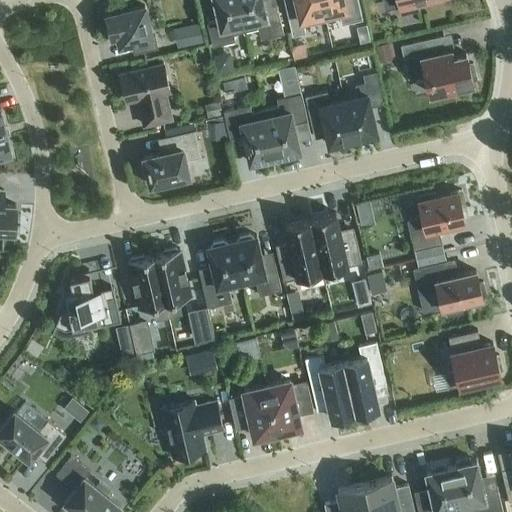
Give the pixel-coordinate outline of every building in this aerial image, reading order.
[(246,31),(238,0),(213,0),(219,20),(207,22),(212,46),(235,41),(233,34),(246,31)] [(238,0),(246,31),(258,28),(261,39),(283,34),(277,7),(265,9),(263,0),(238,0)] [(326,20),(320,0),(296,0),(297,1),(285,4),(292,36),(305,33),(304,25),(326,20)] [(320,0),(326,20),(340,17),(341,24),(362,20),(357,0),(320,0)] [(397,0),(401,13),(419,9),(417,2),(426,0),(397,0)] [(111,14),(107,15),(111,36),(117,34),(120,45),(131,42),(134,53),(157,48),(155,36),(151,37),(144,6),(125,11),(124,6),(110,9),(111,14)] [(173,29),(177,48),(203,42),(199,23),(173,29)] [(453,89),(473,84),(472,80),(477,79),(473,64),(469,65),(466,53),(452,56),(451,50),(445,52),(441,36),(400,45),(408,79),(426,75),(430,94),(437,93),(438,97),(454,94),(453,89)] [(375,46),(378,57),(391,54),(388,43),(375,46)] [(138,98),(144,125),(171,119),(165,92),(170,90),(163,63),(120,73),(126,100),(138,98)] [(295,65),(278,68),(281,81),(298,77),(295,65)] [(358,96),(344,99),(353,139),(357,138),(357,141),(374,137),(373,134),(377,133),(371,107),(383,104),(375,71),(363,74),(365,82),(355,84),(358,96)] [(228,81),(223,82),(226,94),(231,93),(228,81)] [(353,139),(344,99),(330,102),(327,91),(305,96),(310,120),(323,118),(329,144),(332,143),(333,147),(349,143),(349,140),(353,139)] [(278,105),(264,109),(275,156),(279,155),(280,159),(296,155),(295,151),(300,150),(294,123),(307,120),(301,93),(277,98),(278,105)] [(205,104),(208,118),(222,115),(219,101),(205,104)] [(275,156),(264,109),(251,112),(250,105),(223,111),(229,138),(243,135),(249,162),(254,161),(255,165),(271,161),(270,157),(275,156)] [(7,136),(5,127),(1,110),(0,110),(0,160),(8,159),(7,154),(11,153),(7,136)] [(144,160),(140,161),(143,175),(147,174),(150,185),(170,181),(172,185),(190,181),(189,176),(185,160),(201,156),(196,130),(165,137),(169,151),(144,157),(144,160)] [(0,230),(14,232),(16,205),(3,204),(3,190),(0,189),(0,230)] [(418,196),(419,200),(422,216),(407,220),(414,250),(442,243),(438,227),(465,221),(461,206),(465,205),(462,190),(436,196),(435,192),(418,196)] [(373,196),(359,198),(364,221),(377,219),(373,196)] [(336,213),(310,219),(323,272),(362,263),(354,231),(343,233),(340,232),(340,231),(336,213)] [(323,272),(310,219),(285,225),(289,243),(290,243),(288,246),(276,249),(284,281),(323,272)] [(236,240),(233,241),(242,280),(255,277),(259,295),(281,290),(275,263),(263,266),(256,235),(254,236),(249,233),(239,235),(236,240)] [(242,280),(233,241),(228,242),(223,239),(213,241),(210,246),(208,246),(213,268),(210,273),(200,275),(207,307),(232,301),(228,283),(242,280)] [(164,252),(154,255),(168,315),(180,313),(177,299),(191,296),(180,249),(177,249),(176,247),(164,250),(164,252)] [(383,266),(380,253),(366,256),(369,269),(383,266)] [(168,315),(154,255),(144,257),(144,254),(131,257),(131,260),(129,261),(140,308),(153,305),(157,318),(168,315)] [(486,295),(483,282),(479,283),(476,271),(453,276),(449,261),(413,269),(419,295),(423,312),(442,308),(445,307),(447,316),(463,313),(461,303),(483,298),(482,296),(486,295)] [(55,325),(66,330),(90,324),(91,328),(121,321),(113,287),(93,292),(88,270),(68,275),(72,289),(63,291),(67,307),(62,308),(55,325)] [(382,271),(368,274),(370,284),(384,281),(382,271)] [(193,312),(199,337),(214,334),(208,308),(193,312)] [(320,324),(324,337),(337,334),(333,320),(320,324)] [(131,331),(136,352),(152,348),(146,322),(130,326),(131,331)] [(129,324),(116,328),(117,334),(131,331),(130,326),(129,324)] [(281,335),(282,341),(289,348),(298,345),(295,328),(282,331),(283,335),(281,335)] [(448,337),(450,345),(439,348),(444,374),(456,371),(460,386),(465,385),(466,388),(482,385),(481,381),(500,377),(499,370),(502,370),(499,355),(496,356),(493,343),(481,345),(477,330),(448,337)] [(361,357),(343,361),(355,414),(379,409),(375,389),(386,386),(376,341),(358,346),(361,357)] [(216,364),(213,349),(202,352),(205,366),(216,364)] [(355,414),(343,361),(325,366),(323,354),(305,358),(315,403),(327,400),(331,420),(355,414)] [(290,380),(267,385),(278,432),(292,429),(291,424),(300,422),(298,415),(314,411),(307,384),(292,388),(290,380)] [(278,432),(267,385),(243,391),(244,395),(229,398),(236,429),(251,426),(253,433),(262,431),(263,435),(278,432)] [(72,397),(64,408),(72,415),(81,404),(72,397)] [(201,433),(223,428),(217,401),(195,406),(194,400),(161,408),(173,456),(176,456),(177,458),(189,456),(188,453),(205,449),(201,433)] [(0,435),(28,458),(29,459),(30,458),(38,447),(49,456),(66,435),(47,420),(40,430),(14,410),(0,428),(0,435)] [(89,422),(94,426),(100,426),(104,420),(96,413),(89,422)] [(511,499),(511,448),(511,452),(511,466),(501,469),(509,500),(511,499)] [(77,511),(75,511),(119,511),(122,509),(118,507),(120,504),(108,495),(111,491),(99,482),(96,486),(85,477),(90,470),(70,455),(55,474),(74,488),(64,501),(77,511)] [(456,465),(451,466),(461,511),(467,511),(475,510),(475,511),(502,511),(497,487),(483,490),(477,461),(471,462),(470,458),(455,461),(456,465)] [(461,511),(451,466),(447,468),(446,464),(431,467),(431,471),(426,472),(433,501),(417,504),(418,511),(461,511)] [(392,476),(365,482),(371,511),(414,511),(408,484),(395,487),(392,476)] [(371,511),(365,482),(337,489),(340,500),(324,503),(326,511),(371,511)]
